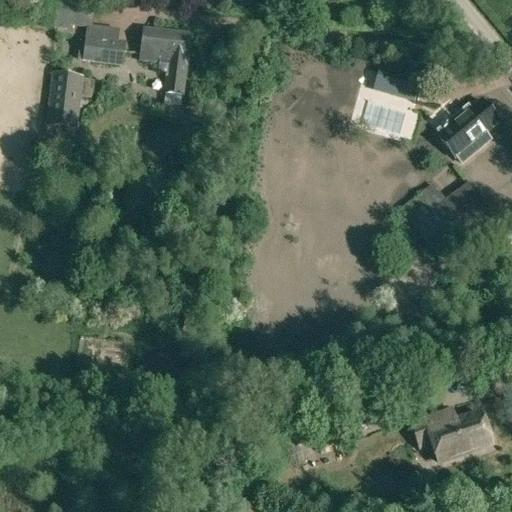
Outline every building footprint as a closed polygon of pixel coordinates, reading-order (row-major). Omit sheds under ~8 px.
[(71,27),(88,29),(86,42),(80,41),(78,59),(83,60),(82,63),(123,68),(126,43),(118,42),(120,30),(92,27),(94,4),(58,0),(54,30),(70,31),(71,27)] [(184,68),(188,37),(142,32),(138,63),(166,66),(161,106),(179,108),(184,68)] [(386,63),(379,85),(414,97),(420,74),(386,63)] [(44,128),(75,132),(83,78),(51,74),(44,128)] [(485,141),(485,136),(497,126),(479,104),(467,113),(464,110),(457,116),(456,114),(434,133),(438,138),(436,139),(455,161),(475,144),(480,144),(485,141)] [(412,248),(420,241),(439,264),(496,219),(469,184),(445,203),(429,187),(398,212),(403,219),(395,226),(412,248)] [(437,298),(446,309),(490,276),(481,264),(437,298)] [(199,325),(185,322),(182,337),(196,340),(199,325)] [(416,442),(430,438),(438,464),(491,447),(480,415),(453,424),(450,415),(412,427),(416,442)] [(335,419),(311,427),(320,452),(343,444),(339,432),(335,419)] [(375,422),(360,424),(362,437),(377,436),(375,422)]
